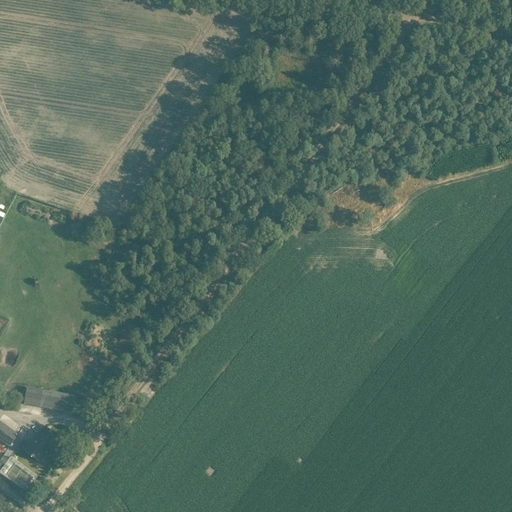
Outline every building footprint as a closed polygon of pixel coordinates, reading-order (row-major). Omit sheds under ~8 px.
[(24,404),(40,407),(71,412),(74,397),(42,391),(27,388),(24,404)] [(0,440),(9,447),(17,436),(0,422),(0,440)] [(44,428),(30,447),(23,441),(18,448),(38,462),(56,437),(44,428)] [(0,470),(9,458),(4,455),(0,461),(0,470)] [(37,477),(10,457),(0,471),(0,474),(25,492),(37,477)]
